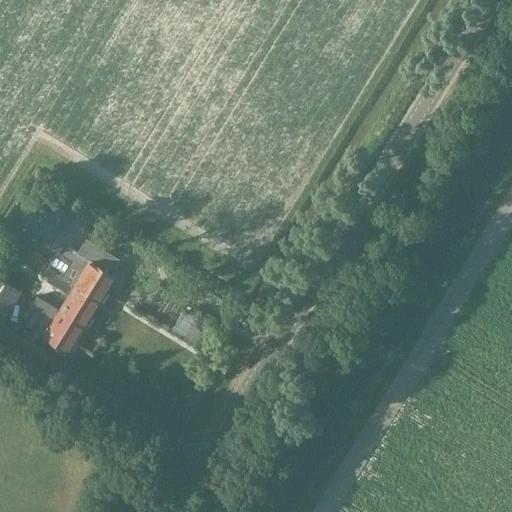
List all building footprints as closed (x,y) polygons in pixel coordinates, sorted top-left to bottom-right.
[(29,227),(48,239),(65,212),(46,200),(29,227)] [(117,277),(111,272),(119,259),(86,237),(78,250),(67,243),(61,251),(56,248),(46,264),(54,269),(53,271),(101,302),(117,277)] [(125,247),(114,272),(129,278),(140,254),(125,247)] [(85,326),(101,302),(53,271),(47,280),(69,294),(60,310),(59,310),(85,326)] [(0,309),(6,313),(21,290),(0,276),(0,309)] [(59,310),(60,310),(37,295),(32,304),(54,319),(44,334),(43,335),(69,352),(85,326),(59,310)]
